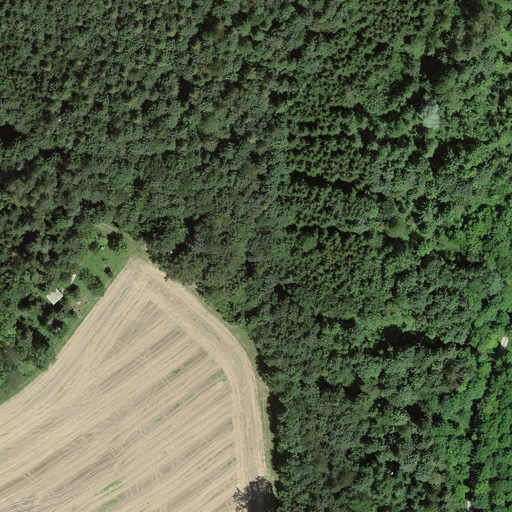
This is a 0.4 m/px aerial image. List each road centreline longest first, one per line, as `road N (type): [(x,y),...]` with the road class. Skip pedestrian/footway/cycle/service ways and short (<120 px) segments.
road 1 (track): [(0,104),(54,162),(94,222),(182,276)]
road 2 (track): [(511,312),(472,435),(470,511)]
